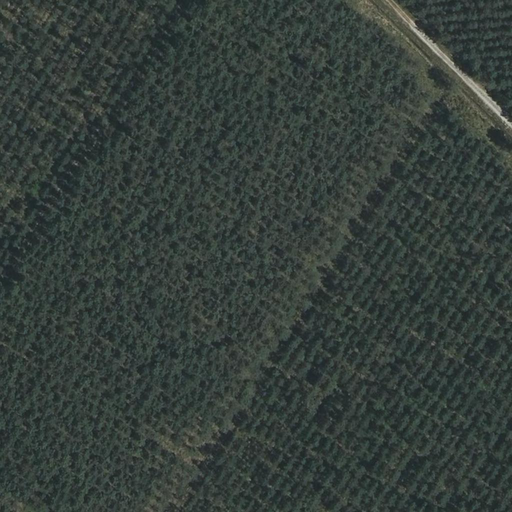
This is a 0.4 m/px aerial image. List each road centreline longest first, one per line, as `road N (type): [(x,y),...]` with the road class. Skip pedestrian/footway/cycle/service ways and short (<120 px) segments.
road 1 (track): [(188,0),(0,287)]
road 2 (track): [(383,0),(511,121)]
